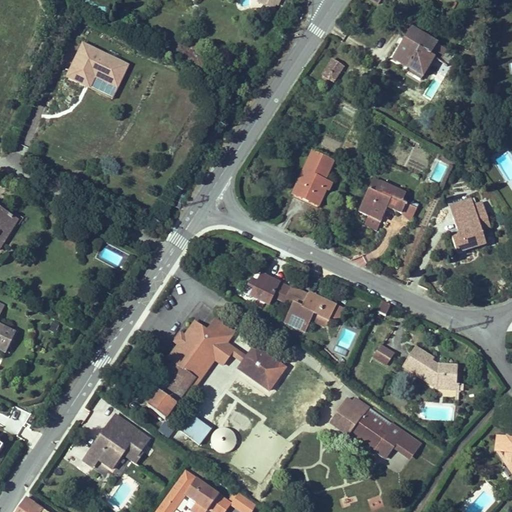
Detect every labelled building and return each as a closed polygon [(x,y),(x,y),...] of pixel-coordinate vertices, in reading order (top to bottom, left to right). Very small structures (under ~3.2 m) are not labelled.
[(277,10),(280,0),(257,0),(257,2),(277,10)] [(455,72),(462,61),(413,31),(394,61),(423,79),(434,61),(448,70),(449,68),(455,72)] [(446,33),(442,39),(450,44),(454,37),(446,33)] [(113,94),(122,76),(83,55),(68,85),(85,94),(91,83),(93,80),(97,82),(96,85),(113,94)] [(322,77),(333,84),(343,68),(332,61),(322,77)] [(332,162),(310,152),(290,195),(318,208),(327,189),(321,186),(324,180),(332,162)] [(377,193),(382,184),(373,179),(368,189),(377,193)] [(333,185),(324,180),(321,186),(327,189),(331,190),(333,185)] [(377,193),(368,189),(358,211),(367,216),(363,225),(376,230),(387,207),(401,214),(405,205),(410,207),(411,203),(403,199),(405,195),(382,184),(377,193)] [(454,202),(461,225),(465,224),(467,230),(457,234),(461,245),(480,239),(481,243),(491,240),(486,225),(496,222),(491,210),(486,212),(484,206),(480,207),(478,201),(476,194),(454,202)] [(486,212),(491,210),(487,198),(478,201),(480,207),(484,206),(486,212)] [(418,207),(411,203),(410,207),(405,205),(401,214),(410,224),(418,207)] [(17,222),(0,211),(0,252),(3,255),(8,246),(3,243),(7,236),(5,235),(10,227),(12,228),(17,222)] [(21,225),(17,222),(12,228),(10,227),(5,235),(7,236),(3,243),(8,246),(21,225)] [(480,239),(461,245),(463,249),(481,243),(480,239)] [(267,301),(275,284),(257,276),(253,285),(248,282),(244,289),(250,291),(246,299),(264,307),(267,301)] [(275,284),(267,301),(280,307),(281,303),(288,290),(275,284)] [(325,322),(327,318),(334,321),(338,320),(343,311),(318,299),(315,305),(305,301),(306,299),(288,290),(281,303),(292,308),(291,312),(283,328),(301,337),(307,325),(311,316),(325,322)] [(306,299),(305,301),(315,305),(318,299),(308,295),(306,299)] [(292,308),(281,303),(280,307),(291,312),(292,308)] [(390,308),(381,304),(376,314),(385,319),(390,308)] [(0,306),(0,315),(5,318),(8,310),(0,306)] [(1,327),(5,318),(0,315),(0,347),(3,349),(15,353),(22,335),(1,327)] [(321,332),(325,322),(311,316),(307,325),(321,332)] [(171,357),(197,376),(221,341),(226,345),(233,334),(214,321),(207,332),(194,323),(184,338),(178,346),(171,357)] [(178,346),(184,338),(178,335),(173,342),(178,346)] [(246,358),(226,345),(221,341),(197,376),(202,379),(214,362),(223,368),(231,356),(242,364),(246,358)] [(390,355),(377,346),(370,356),(383,365),(390,355)] [(432,360),(412,348),(400,368),(425,384),(454,387),(456,368),(435,366),(434,367),(429,365),(432,360)] [(252,349),(246,358),(242,364),(236,372),(259,388),(275,365),(252,349)] [(197,376),(171,357),(168,362),(171,364),(163,376),(173,382),(164,397),(157,392),(145,408),(166,422),(184,395),(197,376)] [(189,398),(202,379),(197,376),(184,395),(189,398)] [(454,392),(454,387),(425,384),(435,391),(454,392)] [(402,433),(366,409),(353,401),(350,405),(343,400),(327,424),(346,437),(348,434),(367,446),(365,449),(383,461),(395,444),(402,433)] [(199,445),(211,428),(193,415),(181,432),(199,445)] [(141,451),(149,439),(116,417),(90,455),(103,464),(114,471),(125,453),(135,460),(141,451)] [(346,437),(327,424),(325,428),(344,440),(346,437)] [(216,454),(238,448),(231,426),(210,432),(216,454)] [(419,444),(402,433),(395,444),(411,456),(419,444)] [(511,433),(505,434),(504,439),(496,439),(496,452),(504,453),(505,462),(511,462),(511,433)] [(348,434),(346,437),(365,449),(367,446),(348,434)] [(511,474),(511,462),(505,462),(504,453),(496,452),(511,474)] [(103,464),(90,455),(85,464),(98,472),(103,464)] [(172,511),(184,496),(199,507),(205,511),(206,511),(207,511),(209,511),(225,511),(230,505),(185,473),(156,511),(172,511)] [(26,500),(17,511),(29,511),(34,505),(26,500)]
